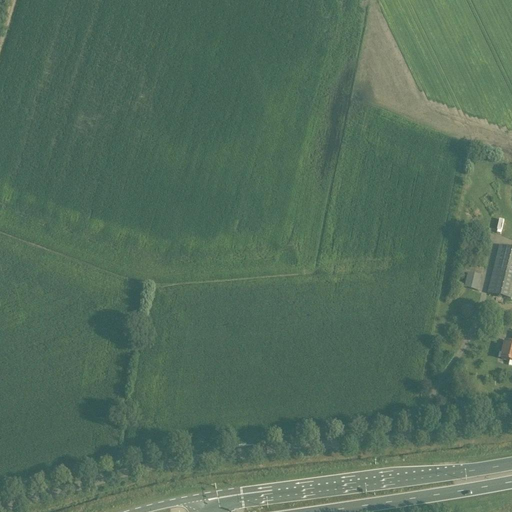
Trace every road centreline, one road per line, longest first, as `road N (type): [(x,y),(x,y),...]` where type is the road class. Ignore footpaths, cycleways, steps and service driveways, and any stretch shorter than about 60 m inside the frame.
road 1 (unclassified): [(511,422),(191,457),(0,506)]
road 2 (primary): [(511,464),(206,498)]
road 3 (primary): [(323,511),(511,482)]
